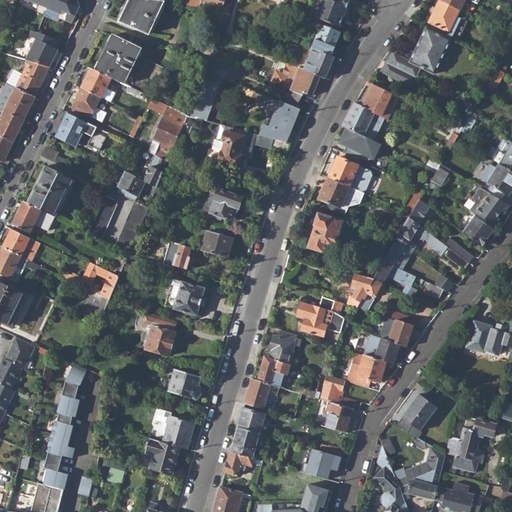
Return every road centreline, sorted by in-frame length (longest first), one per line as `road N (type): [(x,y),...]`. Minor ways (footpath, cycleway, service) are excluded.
road 1 (residential): [(401,0),(297,175),(195,511)]
road 2 (residential): [(345,511),(370,426),(511,234)]
road 3 (residential): [(0,210),(102,0)]
